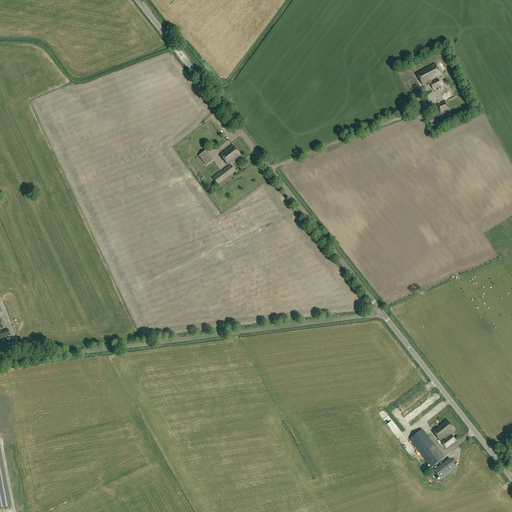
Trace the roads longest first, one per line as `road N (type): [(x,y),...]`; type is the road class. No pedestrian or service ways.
road 1 (tertiary): [(381,313),(137,0)]
road 2 (unclassified): [(381,313),(0,362)]
road 3 (tertiary): [(511,481),(381,313)]
road 4 (unknown): [(267,167),(416,110)]
